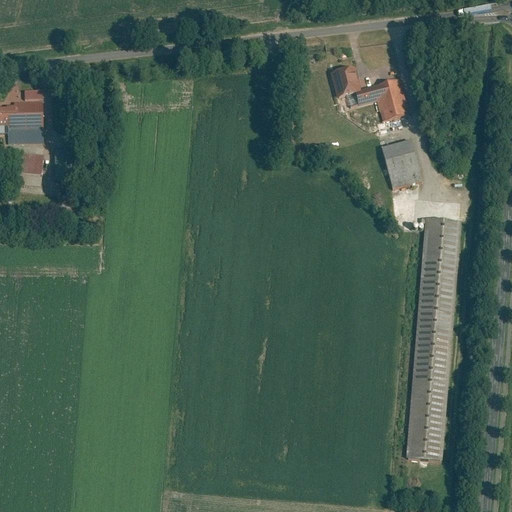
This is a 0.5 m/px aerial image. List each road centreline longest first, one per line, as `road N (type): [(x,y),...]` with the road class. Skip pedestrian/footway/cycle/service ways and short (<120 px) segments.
road 1 (unclassified): [(0,69),(511,10)]
road 2 (tertiary): [(483,511),(511,128)]
